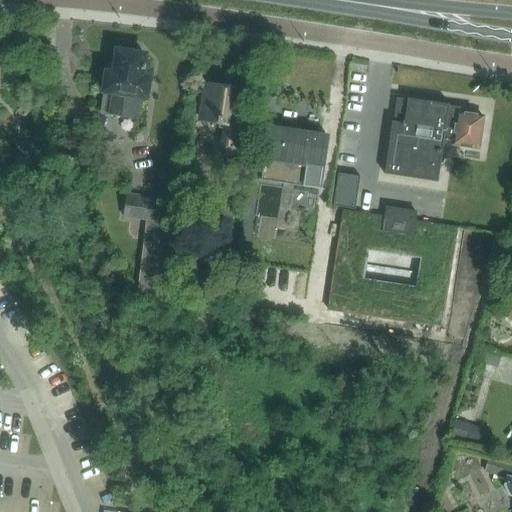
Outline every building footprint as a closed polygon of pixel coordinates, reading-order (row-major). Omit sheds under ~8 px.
[(145,99),(148,81),(141,80),(145,57),(139,56),(138,52),(126,50),(123,53),(118,52),(115,69),(108,68),(101,114),(136,120),(140,99),(145,99)] [(244,151),(246,134),(241,134),(243,117),(238,117),(242,90),(208,85),(206,102),(202,102),(200,121),(224,124),(220,148),(244,151)] [(481,129),(483,118),(463,115),(463,113),(460,113),(460,108),(449,106),(449,105),(408,99),(407,100),(397,99),(393,121),(385,174),(437,182),(444,137),(454,139),(453,146),(479,150),(482,129),(481,129)] [(260,181),(321,190),(328,137),(268,129),(264,158),(260,181)] [(37,142),(22,150),(28,163),(40,156),(43,154),(37,142)] [(359,178),(337,175),(332,208),(354,211),(359,178)] [(127,194),(123,217),(145,220),(157,222),(161,201),(127,194)] [(414,221),(415,213),(386,209),(385,217),(343,210),(328,309),(440,327),(456,228),(414,221)] [(145,220),(136,300),(165,303),(173,224),(157,222),(145,220)] [(479,350),(475,361),(483,364),(487,353),(479,350)] [(483,428),(454,419),(448,440),(462,444),(463,442),(478,446),(483,428)] [(511,464),(488,458),(484,471),(493,474),(505,478),(503,485),(503,486),(508,496),(511,497),(511,464)] [(493,474),(491,481),(503,485),(505,478),(493,474)]
